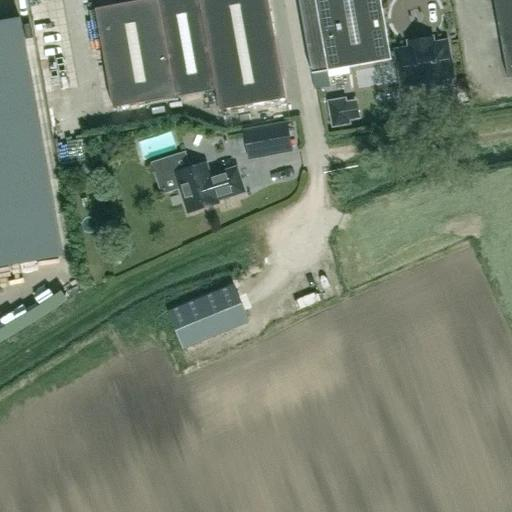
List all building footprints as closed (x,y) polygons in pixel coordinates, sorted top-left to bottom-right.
[(156,0),(148,0),(93,10),(111,109),(174,98),(156,0)] [(197,0),(156,0),(174,98),(214,91),(197,0)] [(218,111),(285,99),(266,0),(197,0),(214,91),(218,111)] [(347,73),(347,68),(389,60),(378,0),(313,0),(326,72),(327,77),(347,73)] [(511,35),(511,0),(491,0),(498,38),(511,35)] [(0,267),(60,257),(18,19),(0,21),(0,267)] [(511,35),(498,38),(506,79),(511,77),(511,35)] [(407,43),(408,49),(394,51),(400,87),(414,84),(416,96),(440,92),(438,80),(452,77),(445,42),(432,44),(430,39),(407,43)] [(346,124),(345,120),(355,118),(352,101),(342,103),(341,99),(324,102),(328,127),(346,124)] [(290,151),(285,123),(242,131),(247,159),(290,151)] [(236,166),(207,175),(203,164),(174,173),(187,213),(218,203),(218,202),(245,193),(236,166)] [(150,174),(156,196),(175,191),(169,169),(150,174)] [(232,285),(166,312),(181,350),(248,322),(232,285)]
